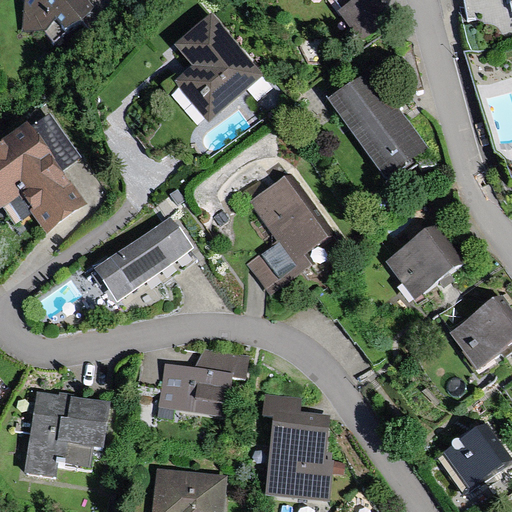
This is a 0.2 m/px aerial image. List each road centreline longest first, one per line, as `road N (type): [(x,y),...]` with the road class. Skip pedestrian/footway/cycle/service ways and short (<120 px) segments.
road 1 (residential): [(421,511),(345,395),(304,347),(269,331),(203,325),(52,351),(21,348),(0,322)]
road 2 (residential): [(421,0),(472,190),(511,249)]
road 3 (residential): [(0,307),(125,218)]
